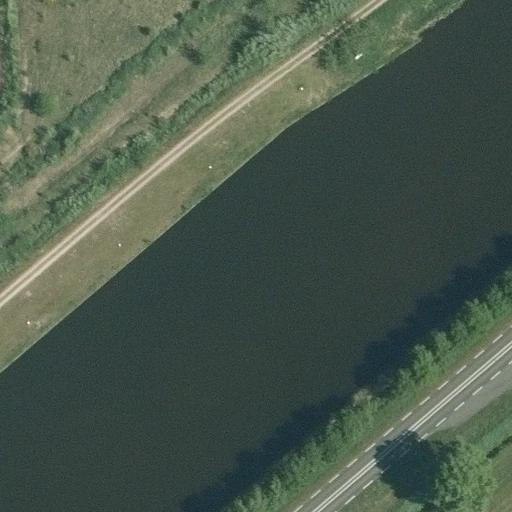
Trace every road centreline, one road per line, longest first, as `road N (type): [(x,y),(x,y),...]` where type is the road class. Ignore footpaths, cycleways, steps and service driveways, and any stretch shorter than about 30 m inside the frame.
road 1 (track): [(0,297),(375,0)]
road 2 (primary): [(313,511),(511,341)]
